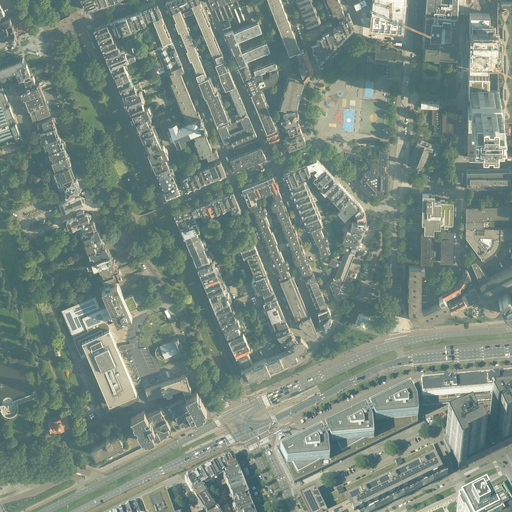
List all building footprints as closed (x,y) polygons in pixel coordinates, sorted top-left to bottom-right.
[(96,0),(84,5),(86,9),(88,10),(99,5),(96,0)] [(169,7),(171,11),(176,9),(171,0),(166,0),(169,7)] [(180,7),(177,0),(171,0),(176,9),(179,8),(180,7)] [(187,9),(182,0),(177,0),(180,7),(183,8),(184,10),(187,9)] [(190,4),(188,0),(182,0),(187,9),(189,8),(188,6),(192,4),(191,3),(190,4)] [(206,14),(202,5),(200,0),(195,2),(191,3),(192,4),(197,18),(206,14)] [(240,2),(244,0),(222,0),(212,4),(220,23),(231,18),(235,27),(249,22),(240,2)] [(257,18),(249,0),(244,0),(240,2),(249,22),(257,18)] [(268,0),(271,7),(268,8),(269,12),(271,11),(283,7),(280,0),(268,0)] [(310,0),(301,0),(298,1),(300,6),(299,7),(300,9),(301,9),(303,14),(314,9),(310,0)] [(338,0),(328,0),(323,2),(325,9),(340,4),(338,0)] [(373,0),(371,27),(401,30),(404,0),(373,0)] [(426,0),(425,12),(422,45),(423,45),(423,55),(454,56),(456,57),(457,15),(456,0),(426,0)] [(469,0),(469,12),(489,13),(489,1),(497,1),(500,1),(499,0),(469,0)] [(500,1),(497,1),(496,6),(497,26),(497,51),(497,86),(498,86),(498,87),(498,106),(498,113),(498,114),(498,115),(497,115),(497,120),(511,119),(511,18),(511,2),(500,1)] [(157,4),(152,6),(156,18),(162,15),(157,4)] [(340,4),(325,9),(328,16),(336,13),(338,16),(344,13),(340,4)] [(156,18),(152,6),(146,8),(150,19),(150,18),(151,20),(153,19),(154,19),(156,18)] [(283,7),(271,11),(271,12),(273,12),(277,22),(274,23),(275,27),(277,26),(277,28),(279,27),(289,23),(283,7)] [(146,8),(141,10),(145,21),(150,19),(146,8)] [(176,9),(171,11),(173,16),(177,26),(185,22),(179,8),(176,9)] [(314,9),(303,14),(305,19),(304,19),(305,21),(306,21),(308,26),(319,22),(314,9)] [(141,10),(136,12),(141,25),(141,24),(141,25),(142,25),(142,24),(146,23),(145,21),(141,10)] [(136,12),(126,16),(131,29),(132,31),(136,30),(142,28),(141,25),(136,12)] [(469,12),(468,69),(488,69),(488,58),(495,58),(495,51),(497,51),(497,26),(495,26),(495,19),(489,19),(489,13),(469,12)] [(343,16),(344,17),(350,31),(354,26),(349,13),(343,16)] [(206,14),(197,18),(203,32),(212,29),(206,14)] [(167,28),(164,21),(162,15),(156,18),(154,19),(153,19),(155,24),(154,25),(156,30),(157,29),(158,31),(167,28)] [(126,16),(118,19),(123,33),(131,29),(126,16)] [(350,31),(344,17),(339,19),(340,23),(345,35),(350,31)] [(10,18),(0,21),(0,43),(6,41),(7,41),(17,37),(17,36),(14,29),(15,29),(15,28),(14,28),(13,24),(13,23),(12,24),(10,18)] [(124,34),(123,33),(118,19),(111,22),(113,27),(114,31),(115,33),(117,38),(121,36),(121,35),(124,34)] [(258,20),(245,25),(250,36),(262,30),(261,29),(258,20)] [(221,24),(223,29),(230,26),(231,26),(228,21),(221,24)] [(185,22),(177,26),(182,40),(191,37),(189,32),(190,32),(188,26),(187,27),(185,22)] [(320,26),(322,32),(329,29),(332,28),(330,22),(320,26)] [(94,28),(97,34),(110,29),(107,23),(94,28)] [(289,23),(279,27),(284,41),(295,37),(289,23)] [(340,23),(332,26),(332,28),(338,42),(345,35),(340,23)] [(245,25),(233,30),(235,34),(237,39),(239,40),(250,36),(245,25)] [(154,47),(157,46),(149,28),(147,29),(154,47)] [(167,28),(158,31),(159,33),(158,34),(160,39),(161,39),(163,43),(172,40),(167,28)] [(338,42),(332,28),(329,29),(335,45),(338,42)] [(110,29),(97,34),(99,39),(112,34),(110,29)] [(212,29),(203,32),(209,46),(218,43),(212,29)] [(231,29),(224,32),(226,37),(235,34),(233,30),(233,29),(231,29)] [(335,45),(329,29),(322,32),(323,34),(324,34),(324,35),(330,51),(335,45)] [(112,34),(99,39),(101,45),(114,39),(112,34)] [(237,39),(235,34),(226,37),(228,43),(231,48),(231,49),(239,45),(238,41),(236,41),(235,40),(237,39)] [(330,51),(324,35),(317,37),(318,41),(324,57),(330,51)] [(191,37),(182,40),(188,54),(197,51),(195,46),(196,46),(194,41),(193,41),(191,37)] [(295,37),(284,41),(287,49),(286,49),(288,54),(289,54),(294,52),(300,50),(295,37)] [(114,39),(101,45),(105,52),(118,46),(116,42),(115,40),(115,39),(114,39)] [(266,40),(253,45),(258,55),(270,50),(270,49),(266,40)] [(181,64),(173,43),(172,41),(154,49),(150,51),(147,52),(147,54),(149,58),(158,54),(163,66),(154,70),(156,75),(168,70),(181,64)] [(324,57),(318,41),(311,43),(318,62),(319,63),(321,61),(323,59),(324,57)] [(218,43),(209,46),(215,61),(224,57),(218,43)] [(118,46),(105,52),(107,57),(125,50),(123,45),(119,46),(118,46)] [(239,45),(231,49),(238,65),(246,62),(246,61),(246,62),(245,60),(242,51),(240,52),(239,51),(241,50),(239,45)] [(242,51),(241,50),(239,51),(240,52),(242,51),(245,60),(258,55),(253,45),(243,49),(242,51)] [(125,50),(107,57),(111,67),(136,57),(132,47),(127,49),(125,50)] [(400,61),(401,50),(395,50),(395,48),(374,47),(374,50),(366,49),(366,59),(368,59),(373,59),(373,60),(373,63),(385,64),(384,74),(392,75),(394,62),(394,61),(400,61)] [(308,58),(304,48),(300,50),(294,52),(296,59),(297,62),(308,58)] [(197,51),(188,54),(195,71),(199,69),(199,70),(204,68),(201,61),(202,60),(200,55),(199,55),(197,51)] [(23,56),(0,64),(0,95),(14,133),(16,140),(21,138),(4,91),(0,79),(0,73),(2,73),(3,74),(16,69),(17,73),(28,68),(26,64),(25,64),(24,64),(25,63),(23,56)] [(212,64),(216,72),(228,67),(225,60),(224,58),(215,62),(212,64)] [(312,67),(308,58),(297,62),(303,78),(305,79),(312,70),(312,69),(312,68),(312,67)] [(277,66),(274,60),(274,59),(264,63),(265,68),(266,67),(267,70),(277,66)] [(111,68),(115,75),(126,70),(123,62),(111,68)] [(246,62),(238,65),(241,72),(249,68),(249,67),(246,62)] [(253,68),(256,74),(265,70),(265,68),(264,63),(253,68)] [(181,74),(180,72),(183,71),(182,69),(183,68),(181,64),(168,70),(169,70),(171,69),(172,71),(170,72),(172,78),(181,74)] [(214,73),(211,65),(206,67),(210,75),(213,73),(214,73)] [(235,83),(228,67),(216,72),(214,73),(213,73),(217,81),(220,89),(221,89),(227,86),(235,83)] [(28,68),(17,73),(14,73),(17,80),(21,78),(24,86),(35,82),(33,76),(31,77),(29,73),(30,73),(28,68)] [(204,68),(199,70),(199,69),(195,71),(198,78),(208,74),(206,69),(204,70),(204,68)] [(249,68),(241,72),(244,79),(252,76),(250,71),(249,70),(250,70),(249,68)] [(276,78),(276,77),(277,76),(277,75),(277,74),(278,74),(278,73),(278,72),(278,71),(278,70),(277,69),(277,68),(276,69),(275,69),(273,70),(272,71),(271,68),(267,70),(266,70),(265,70),(256,74),(252,76),(244,79),(246,84),(248,88),(248,90),(249,92),(250,93),(260,89),(262,89),(261,86),(271,82),(272,82),(273,81),(274,80),(275,79),(276,78)] [(126,70),(115,75),(118,82),(130,77),(126,70)] [(220,89),(217,81),(213,73),(210,75),(209,75),(198,79),(205,95),(217,90),(220,89)] [(189,93),(181,74),(172,78),(168,80),(171,89),(173,88),(176,96),(175,97),(175,98),(176,100),(178,99),(179,102),(190,97),(189,93)] [(282,93),(279,105),(279,106),(284,107),(284,108),(286,107),(287,105),(294,107),(297,106),(298,101),(299,95),(301,90),(302,85),(304,79),(305,79),(303,78),(290,74),(288,75),(283,94),(282,93)] [(470,94),(470,107),(467,106),(467,116),(468,126),(480,126),(488,126),(488,115),(492,115),(497,115),(498,87),(488,87),(488,74),(468,74),(468,93),(470,94)] [(134,84),(131,77),(130,77),(118,82),(121,90),(133,85),(134,84)] [(22,98),(42,91),(42,90),(40,85),(39,82),(18,89),(22,98)] [(137,83),(134,84),(133,85),(121,90),(124,98),(137,92),(139,91),(141,91),(137,83)] [(273,109),(281,109),(284,109),(284,107),(279,106),(279,105),(277,106),(274,98),(276,97),(272,85),(265,88),(273,109)] [(144,99),(147,98),(144,89),(141,91),(139,91),(137,92),(124,98),(128,106),(141,101),(144,99)] [(260,89),(250,93),(256,108),(268,103),(267,101),(266,101),(263,96),(265,95),(263,91),(261,92),(260,89)] [(219,95),(217,90),(205,95),(207,100),(219,95)] [(42,91),(22,98),(24,105),(45,98),(42,91)] [(0,137),(13,133),(14,133),(0,95),(0,137)] [(209,106),(222,101),(219,95),(207,100),(209,106)] [(196,110),(195,108),(190,97),(179,102),(187,121),(200,116),(198,111),(198,110),(197,110),(196,110)] [(46,100),(45,98),(24,105),(27,114),(28,114),(30,119),(38,116),(39,117),(42,115),(43,114),(45,114),(46,114),(48,114),(48,112),(50,112),(50,111),(50,110),(50,108),(48,108),(47,104),(48,103),(47,101),(46,100)] [(144,108),(143,105),(141,101),(128,106),(131,114),(144,108)] [(222,101),(209,106),(211,112),(224,107),(222,101)] [(268,103),(256,108),(262,122),(272,118),(272,117),(273,117),(272,115),(273,114),(271,110),(269,111),(267,106),(269,105),(268,103)] [(144,108),(131,114),(135,122),(150,115),(149,113),(151,112),(151,110),(150,106),(149,106),(144,108)] [(297,106),(294,107),(284,109),(281,109),(282,114),(281,114),(282,117),(281,118),(282,118),(296,114),(296,112),(297,111),(297,106)] [(224,107),(211,112),(214,117),(226,112),(224,107)] [(434,124),(434,131),(434,133),(449,137),(450,133),(455,133),(455,111),(442,111),(442,109),(432,109),(432,124),(434,124)] [(246,110),(238,113),(235,115),(237,120),(248,115),(246,110)] [(226,112),(214,117),(216,122),(228,117),(226,112)] [(282,118),(281,118),(283,121),(284,121),(285,125),(284,125),(285,126),(298,121),(298,116),(296,116),(296,114),(282,118)] [(150,115),(135,122),(138,130),(150,125),(148,121),(151,119),(150,115)] [(228,117),(216,122),(218,128),(237,120),(235,115),(228,117)] [(254,130),(248,115),(237,120),(218,128),(221,136),(223,141),(230,138),(232,143),(256,133),(254,130)] [(35,123),(37,128),(39,127),(41,131),(55,125),(54,121),(55,121),(54,116),(52,117),(35,123)] [(183,137),(193,133),(205,128),(200,116),(187,121),(181,124),(179,120),(178,120),(177,121),(176,120),(172,122),(172,121),(171,120),(169,118),(162,121),(162,119),(160,120),(164,131),(166,130),(168,134),(168,135),(169,137),(171,142),(176,140),(177,143),(177,144),(178,144),(184,141),(184,142),(185,141),(183,137)] [(272,118),(262,122),(266,132),(276,127),(275,125),(277,124),(275,119),(273,120),(272,118)] [(511,130),(511,119),(497,120),(497,130),(511,130)] [(285,125),(280,126),(280,128),(282,131),(287,129),(288,133),(290,132),(293,131),(300,128),(298,121),(285,126),(284,125),(285,125)] [(152,124),(150,125),(138,130),(148,152),(150,151),(151,153),(149,154),(152,162),(165,156),(167,155),(168,155),(163,144),(161,145),(152,124)] [(55,125),(41,131),(39,132),(41,137),(42,141),(59,135),(55,125)] [(280,125),(276,127),(266,132),(268,137),(280,131),(279,129),(277,129),(280,128),(280,126),(280,125)] [(479,152),(480,126),(468,126),(467,152),(468,152),(468,157),(487,158),(487,152),(479,152)] [(205,128),(193,133),(196,139),(194,139),(197,147),(209,143),(206,135),(207,135),(207,134),(208,134),(208,133),(205,128)] [(300,128),(293,131),(293,133),(291,134),(290,132),(288,133),(285,135),(289,147),(305,140),(300,128)] [(497,137),(497,157),(504,157),(504,144),(511,143),(511,130),(497,130),(497,131),(497,135),(497,137)] [(280,131),(268,137),(270,141),(282,136),(280,131)] [(266,156),(261,146),(258,139),(234,149),(233,144),(256,135),(256,133),(232,143),(230,138),(223,141),(235,170),(266,157),(266,156)] [(61,139),(60,136),(43,143),(46,152),(64,146),(65,145),(65,143),(65,141),(63,140),(63,139),(62,138),(61,139)] [(437,154),(441,144),(434,142),(434,143),(423,140),(423,139),(418,137),(415,144),(416,144),(430,150),(431,150),(430,152),(431,152),(431,153),(435,155),(436,154),(437,154)] [(209,143),(197,147),(201,157),(207,155),(208,160),(219,155),(217,150),(216,150),(215,150),(212,151),(209,143)] [(427,157),(428,155),(429,152),(430,150),(416,144),(414,149),(414,150),(413,152),(413,153),(412,155),(411,158),(410,161),(409,163),(408,164),(413,166),(414,166),(413,167),(415,168),(416,169),(417,168),(417,167),(422,169),(424,166),(424,163),(425,164),(425,163),(426,161),(426,160),(427,158),(427,157)] [(54,159),(67,154),(66,149),(64,146),(46,152),(42,154),(45,162),(49,161),(54,159)] [(387,164),(388,149),(388,150),(381,149),(381,150),(379,149),(378,167),(375,167),(365,171),(362,173),(364,175),(359,179),(362,182),(360,184),(359,184),(359,185),(360,185),(370,196),(371,196),(373,194),(377,199),(378,199),(383,198),(383,197),(384,197),(384,190),(387,190),(388,190),(388,189),(388,175),(388,174),(387,174),(385,174),(385,169),(385,165),(386,165),(387,165),(387,164)] [(71,163),(69,158),(71,158),(69,153),(67,154),(54,159),(49,161),(50,164),(53,170),(54,170),(71,163)] [(165,156),(152,162),(155,170),(168,164),(169,164),(171,163),(167,155),(165,156)] [(316,157),(306,161),(310,171),(309,171),(310,174),(311,176),(313,176),(314,177),(325,167),(316,157)] [(220,159),(214,161),(219,175),(225,172),(220,159)] [(214,161),(208,164),(213,177),(219,175),(214,161)] [(306,161),(300,164),(306,178),(309,177),(311,176),(310,174),(309,171),(310,171),(306,161)] [(75,174),(73,168),(71,163),(54,170),(53,170),(52,171),(54,176),(55,175),(57,180),(62,179),(75,174)] [(168,164),(155,170),(158,176),(173,169),(172,167),(170,168),(169,164),(168,164)] [(208,164),(202,166),(208,179),(213,177),(208,164)] [(300,164),(295,166),(301,181),(304,179),(306,178),(300,164)] [(208,179),(202,166),(196,169),(197,169),(197,170),(202,182),(208,179)] [(295,166),(289,168),(295,183),(301,181),(295,166)] [(325,167),(314,177),(317,181),(329,171),(325,167)] [(174,176),(175,175),(175,173),(176,172),(175,168),(173,169),(158,176),(161,182),(174,176)] [(284,170),(290,185),(295,183),(289,168),(284,170)] [(511,168),(466,169),(466,185),(510,184),(510,179),(509,179),(509,178),(511,178),(511,168)] [(202,182),(197,170),(191,172),(196,184),(202,182)] [(329,171),(317,181),(316,182),(320,186),(321,185),(322,186),(333,175),(329,171)] [(191,172),(186,174),(191,186),(196,184),(191,172)] [(180,176),(180,177),(182,180),(185,188),(191,186),(186,174),(180,176)] [(279,190),(273,175),(267,177),(272,190),(273,192),(279,190)] [(337,180),(333,175),(322,186),(326,190),(337,180)] [(62,179),(57,180),(60,189),(78,182),(76,177),(74,178),(73,176),(62,179)] [(163,188),(176,182),(175,178),(176,178),(175,176),(174,176),(161,182),(163,188)] [(272,190),(267,177),(262,179),(268,192),(267,192),(268,194),(270,193),(269,191),(272,190)] [(268,192),(262,179),(257,181),(264,196),(265,196),(264,193),(267,192),(268,192)] [(295,183),(290,185),(292,192),(306,186),(304,179),(301,181),(295,183)] [(182,180),(180,181),(176,182),(180,190),(185,188),(182,180)] [(331,196),(342,185),(337,180),(326,190),(325,192),(326,194),(329,197),(331,196)] [(257,181),(253,183),(258,195),(261,194),(263,197),(264,196),(257,181)] [(81,190),(78,182),(60,189),(62,192),(64,197),(68,195),(81,190)] [(176,182),(163,188),(167,196),(180,190),(176,182)] [(253,183),(248,185),(253,197),(257,196),(258,198),(259,197),(258,195),(253,183)] [(242,187),(249,203),(254,201),(255,201),(253,197),(248,185),(248,184),(242,187)] [(336,201),(347,190),(342,185),(331,196),(336,201)] [(306,186),(292,192),(295,198),(309,192),(306,186)] [(287,209),(285,204),(284,204),(283,202),(284,201),(283,199),(282,199),(281,197),(281,196),(279,190),(274,193),(276,198),(272,200),(273,202),(270,204),(272,210),(276,208),(278,212),(287,209)] [(336,201),(331,205),(336,210),(337,210),(341,206),(352,196),(347,190),(336,201)] [(233,191),(227,193),(231,205),(232,207),(238,204),(233,191)] [(309,192),(295,198),(298,204),(312,198),(309,192)] [(227,193),(221,195),(226,207),(231,205),(227,193)] [(422,193),(421,222),(424,222),(424,227),(424,231),(431,231),(433,231),(433,226),(447,226),(448,223),(451,223),(452,223),(453,201),(434,200),(434,194),(431,194),(431,193),(422,193)] [(227,209),(226,207),(221,195),(215,198),(220,209),(222,214),(223,217),(225,216),(223,210),(227,209)] [(64,200),(60,201),(63,210),(69,208),(69,207),(74,206),(75,209),(82,206),(81,203),(83,202),(83,201),(84,201),(84,199),(84,197),(82,196),(81,197),(80,196),(76,197),(75,196),(64,200)] [(341,206),(337,210),(344,217),(353,209),(359,203),(352,196),(341,206)] [(215,198),(209,200),(214,211),(220,209),(215,198)] [(312,198),(298,204),(300,210),(314,204),(312,198)] [(209,200),(203,202),(208,214),(208,213),(214,211),(209,200)] [(265,218),(263,213),(267,212),(264,206),(261,207),(260,204),(256,206),(254,201),(249,203),(251,209),(252,208),(253,211),(252,211),(253,214),(254,214),(255,216),(254,217),(256,222),(265,218)] [(208,214),(203,202),(198,205),(201,211),(200,211),(203,218),(206,216),(209,215),(208,213),(208,214)] [(359,203),(353,209),(356,213),(364,210),(363,209),(363,208),(362,207),(361,206),(361,205),(360,205),(360,204),(359,203)] [(238,204),(232,207),(230,207),(233,213),(241,210),(238,204)] [(270,204),(264,206),(267,212),(272,210),(270,204)] [(314,204),(300,210),(303,216),(317,210),(314,204)] [(511,204),(466,205),(466,208),(466,219),(467,219),(494,218),(494,217),(511,216),(511,204)] [(198,205),(191,207),(192,212),(193,214),(200,211),(201,211),(198,205)] [(191,207),(176,213),(175,215),(177,220),(191,215),(191,214),(190,213),(192,212),(191,207)] [(289,215),(287,209),(278,212),(280,218),(288,215),(289,215)] [(317,210),(303,216),(305,222),(319,216),(317,210)] [(364,210),(356,213),(357,218),(366,218),(366,217),(365,216),(365,215),(365,214),(365,213),(364,212),(364,211),(364,210)] [(84,221),(89,219),(89,218),(90,218),(91,216),(90,214),(88,213),(87,214),(87,213),(84,214),(83,211),(77,213),(78,216),(73,218),(67,220),(62,222),(65,231),(70,229),(73,228),(77,226),(80,225),(85,223),(84,221)] [(191,215),(177,220),(180,226),(188,223),(196,220),(193,214),(191,214),(191,215)] [(280,218),(286,232),(295,229),(292,223),(291,221),(292,220),(291,218),(289,218),(288,215),(280,218)] [(319,216),(305,222),(306,224),(308,228),(321,223),(322,222),(320,218),(319,216)] [(268,224),(265,218),(256,222),(259,228),(259,227),(268,224)] [(366,218),(357,218),(357,223),(365,226),(365,225),(365,224),(365,223),(366,222),(366,221),(366,220),(366,219),(366,218)] [(511,228),(494,227),(494,218),(467,219),(466,219),(465,219),(465,234),(465,235),(465,236),(466,237),(466,238),(467,238),(468,241),(479,255),(477,257),(472,261),(471,261),(471,262),(472,263),(484,293),(511,277),(511,228)] [(93,220),(85,223),(80,225),(80,227),(78,228),(78,227),(77,226),(73,228),(76,236),(77,236),(80,235),(81,234),(85,233),(96,228),(93,220)] [(184,235),(198,229),(200,229),(196,220),(188,223),(180,226),(184,235)] [(365,226),(357,223),(353,222),(350,228),(362,233),(365,226)] [(321,223),(308,228),(309,231),(310,231),(312,236),(321,232),(319,227),(322,226),(321,223)] [(268,224),(259,227),(261,230),(259,230),(261,233),(262,233),(263,235),(262,235),(264,241),(273,237),(268,224)] [(362,233),(350,228),(347,227),(345,233),(360,239),(362,233)] [(97,228),(96,228),(85,233),(81,234),(81,235),(81,236),(81,237),(82,238),(84,242),(85,242),(100,236),(101,234),(100,232),(99,232),(97,228)] [(198,236),(200,235),(198,229),(184,235),(187,241),(199,236),(198,236)] [(295,229),(286,232),(291,246),(299,242),(298,240),(300,239),(298,237),(297,237),(296,235),(297,234),(295,229)] [(339,247),(331,229),(329,230),(336,248),(339,247)] [(431,238),(431,231),(424,231),(421,231),(421,260),(433,261),(433,256),(431,256),(431,253),(433,253),(433,246),(430,246),(430,238),(431,238)] [(321,232),(312,236),(314,242),(315,241),(316,244),(315,244),(316,247),(317,247),(318,249),(317,249),(320,255),(330,251),(328,245),(326,246),(325,243),(329,242),(326,236),(323,237),(321,232)] [(441,259),(441,261),(452,261),(452,259),(451,259),(451,256),(452,256),(452,255),(451,255),(451,252),(452,252),(452,251),(451,251),(451,248),(452,248),(452,247),(452,244),(452,243),(452,240),(452,239),(452,236),(452,232),(441,232),(441,236),(442,236),(442,239),(441,239),(441,240),(442,240),(442,243),(441,243),(441,244),(442,244),(442,247),(441,247),(441,248),(441,251),(441,252),(441,255),(441,256),(441,259)] [(360,239),(345,233),(342,240),(348,242),(357,246),(360,239)] [(187,241),(186,241),(191,252),(203,247),(205,246),(206,246),(205,245),(206,244),(204,239),(201,240),(200,235),(198,236),(199,236),(187,241)] [(85,242),(84,242),(83,243),(85,247),(86,247),(87,252),(89,251),(104,245),(104,244),(104,243),(104,242),(103,241),(102,240),(102,239),(101,239),(100,236),(85,242)] [(273,237),(264,241),(267,247),(267,246),(268,249),(267,249),(268,252),(269,252),(271,255),(279,251),(273,237)] [(239,244),(241,250),(255,245),(252,239),(239,244)] [(300,242),(299,242),(291,246),(296,256),(292,258),(295,264),(298,262),(299,265),(308,261),(307,258),(306,258),(305,256),(306,255),(305,253),(300,242)] [(357,246),(348,242),(345,249),(354,253),(357,246)] [(104,245),(89,251),(89,252),(92,260),(93,260),(95,259),(109,254),(108,249),(107,249),(105,245),(104,245)] [(255,245),(241,250),(244,256),(247,255),(257,251),(255,245)] [(203,247),(191,252),(194,257),(198,267),(210,262),(212,261),(208,252),(207,252),(205,246),(203,247)] [(343,281),(354,253),(345,249),(341,259),(338,258),(340,254),(335,253),(333,258),(331,257),(329,264),(334,265),(333,267),(335,268),(334,272),(331,274),(332,277),(333,276),(334,278),(343,281)] [(247,255),(248,259),(259,255),(257,251),(247,255)] [(289,276),(287,270),(286,267),(289,266),(287,260),(283,261),(281,257),(280,253),(279,251),(271,255),(270,255),(271,256),(272,261),(274,266),(275,265),(276,268),(275,268),(276,271),(277,271),(278,273),(280,279),(289,276)] [(99,266),(113,260),(112,259),(112,258),(113,258),(112,255),(111,256),(110,253),(109,254),(95,259),(93,260),(92,260),(87,262),(80,265),(82,272),(90,269),(97,266),(99,266)] [(259,255),(248,259),(250,264),(261,259),(259,255)] [(261,259),(250,264),(252,268),(263,264),(261,259)] [(99,266),(99,268),(98,269),(100,276),(103,275),(118,269),(118,268),(118,267),(118,266),(117,266),(117,265),(116,264),(116,265),(116,264),(115,262),(114,260),(113,260),(99,266)] [(210,262),(198,267),(197,267),(200,272),(215,266),(213,261),(212,261),(210,262)] [(313,272),(312,269),(311,269),(308,261),(299,265),(302,272),(299,274),(300,277),(301,277),(302,277),(303,276),(307,275),(313,272)] [(263,264),(252,268),(254,272),(264,268),(263,264)] [(424,265),(409,265),(408,265),(408,266),(408,277),(409,277),(409,283),(408,283),(408,292),(409,292),(409,298),(408,298),(408,306),(408,307),(408,308),(408,309),(408,311),(410,310),(412,314),(410,315),(412,317),(412,318),(413,319),(414,319),(415,320),(416,321),(417,321),(418,322),(419,322),(420,322),(421,323),(422,323),(423,323),(425,323),(426,323),(428,322),(429,322),(429,321),(433,319),(434,320),(442,315),(442,314),(446,312),(447,313),(452,310),(448,303),(441,291),(437,293),(442,303),(426,311),(424,311),(422,311),(421,310),(419,308),(419,307),(419,299),(419,292),(419,291),(420,270),(424,270),(424,265)] [(215,266),(200,272),(202,278),(217,272),(219,271),(217,266),(215,267),(215,266)] [(331,267),(325,269),(328,275),(331,274),(334,272),(333,272),(331,267)] [(118,269),(103,275),(104,277),(101,278),(102,283),(122,276),(121,276),(122,275),(122,274),(122,273),(121,273),(121,272),(120,272),(120,271),(119,268),(118,269)] [(264,268),(254,272),(255,276),(266,272),(264,268)] [(472,280),(467,269),(465,268),(461,275),(466,283),(472,280)] [(217,272),(202,278),(204,283),(219,277),(222,276),(219,271),(217,272)] [(255,276),(252,277),(255,285),(256,288),(257,291),(261,289),(271,285),(270,282),(269,279),(269,278),(266,272),(255,276)] [(315,277),(313,272),(307,275),(303,276),(306,281),(315,277)] [(308,314),(304,304),(292,274),(289,276),(280,279),(280,280),(296,319),(297,320),(297,321),(298,321),(298,322),(299,322),(311,333),(312,333),(312,334),(313,334),(314,334),(314,333),(315,333),(316,332),(316,331),(316,330),(316,329),(310,314),(308,314)] [(219,277),(204,283),(207,288),(222,282),(221,282),(224,281),(226,280),(224,275),(222,276),(219,277)] [(466,283),(461,275),(458,281),(460,286),(460,288),(467,286),(466,283)] [(343,281),(334,278),(333,276),(332,277),(329,278),(335,292),(337,293),(339,292),(340,288),(343,281)] [(317,282),(315,277),(306,281),(307,286),(317,282)] [(117,280),(101,287),(109,304),(101,308),(95,294),(61,309),(73,336),(81,356),(88,353),(95,369),(88,372),(106,412),(140,398),(137,392),(110,329),(105,318),(113,315),(116,321),(119,320),(120,322),(130,317),(130,316),(130,315),(132,314),(129,308),(137,305),(132,294),(125,297),(117,281),(117,280)] [(479,296),(472,280),(466,283),(467,286),(473,299),(479,296)] [(209,293),(225,287),(227,287),(224,281),(221,282),(222,282),(207,288),(209,293)] [(457,281),(452,285),(458,297),(462,295),(460,288),(460,286),(458,281),(457,281)] [(319,287),(317,282),(307,286),(309,291),(319,287)] [(262,292),(263,295),(274,291),(271,285),(261,289),(262,291),(262,292)] [(452,285),(447,287),(453,300),(457,298),(458,297),(452,285)] [(473,299),(467,286),(460,288),(462,295),(466,303),(473,299)] [(228,295),(225,287),(209,293),(215,307),(231,301),(232,301),(229,294),(228,295)] [(321,291),(319,287),(309,291),(311,295),(321,291)] [(447,287),(441,291),(448,303),(452,300),(453,300),(447,287)] [(511,290),(498,298),(504,310),(505,312),(510,316),(511,315),(511,290)] [(274,291),(263,295),(266,301),(276,297),(274,291)] [(323,296),(321,292),(321,291),(311,295),(313,300),(323,296)] [(462,295),(458,297),(457,298),(461,305),(466,303),(462,295)] [(325,301),(323,296),(313,300),(315,305),(325,301)] [(266,301),(264,302),(266,306),(277,302),(278,302),(276,297),(266,301)] [(457,298),(453,300),(452,300),(456,308),(461,305),(457,298)] [(452,300),(448,303),(452,310),(456,308),(452,300)] [(231,301),(215,307),(217,312),(232,307),(231,304),(232,303),(231,301)] [(327,306),(325,301),(315,305),(318,310),(327,306)] [(266,306),(271,320),(284,316),(283,316),(278,302),(277,302),(266,306)] [(330,311),(329,311),(328,307),(328,306),(327,306),(318,310),(319,315),(320,316),(322,316),(330,313),(330,312),(330,311)] [(232,307),(217,312),(220,318),(234,312),(233,310),(235,310),(234,307),(232,307)] [(237,318),(236,316),(234,312),(220,318),(222,324),(237,318)] [(327,323),(330,315),(330,314),(330,313),(322,316),(320,316),(319,318),(322,326),(325,327),(327,323)] [(359,313),(355,323),(365,327),(365,326),(366,326),(367,326),(367,325),(368,325),(369,324),(369,323),(370,323),(370,322),(369,321),(369,320),(370,320),(369,319),(369,318),(368,318),(369,317),(359,313)] [(268,321),(268,322),(260,325),(263,335),(272,331),(271,330),(275,329),(276,330),(288,326),(284,316),(271,320),(268,321)] [(242,319),(239,320),(238,318),(237,318),(222,324),(228,338),(241,333),(243,332),(244,332),(247,330),(242,319)] [(288,326),(276,330),(277,334),(278,335),(277,336),(281,339),(282,339),(290,331),(288,326)] [(290,331),(282,339),(281,339),(285,344),(294,335),(290,331)] [(231,343),(246,338),(243,332),(241,333),(228,338),(231,343)] [(294,335),(285,344),(287,345),(286,345),(289,348),(290,347),(292,345),(298,339),(294,335)] [(249,336),(246,338),(231,343),(231,344),(231,345),(233,349),(234,349),(248,343),(251,342),(249,336)] [(162,359),(164,359),(163,358),(163,357),(165,356),(165,357),(178,351),(178,352),(179,354),(183,352),(183,353),(184,353),(184,352),(183,350),(181,345),(182,345),(180,341),(179,341),(178,337),(176,338),(175,337),(174,338),(174,339),(173,339),(173,340),(160,345),(160,346),(158,347),(158,346),(157,346),(157,347),(156,348),(155,349),(155,350),(155,351),(155,352),(155,353),(155,354),(156,354),(156,355),(156,356),(157,356),(158,357),(158,358),(159,358),(160,358),(160,359),(161,359),(162,359)] [(252,362),(249,355),(248,351),(238,355),(243,366),(244,366),(245,368),(244,368),(243,367),(241,368),(245,378),(256,374),(256,375),(259,374),(259,373),(266,369),(267,370),(269,369),(270,371),(273,369),(273,368),(280,365),(281,366),(287,363),(286,362),(294,359),(294,360),(297,359),(295,354),(298,352),(299,353),(308,345),(300,337),(298,339),(292,345),(294,348),(293,349),(266,360),(266,359),(252,365),(251,362),(252,362)] [(248,343),(234,349),(236,355),(250,349),(250,347),(248,343)] [(164,382),(145,388),(148,397),(164,392),(165,394),(168,394),(169,394),(170,393),(171,393),(172,393),(174,391),(174,389),(182,386),(184,391),(184,390),(185,391),(187,390),(187,389),(188,389),(190,388),(189,387),(190,387),(190,388),(186,374),(186,373),(185,373),(181,375),(181,376),(167,381),(166,381),(165,382),(164,382)] [(511,399),(511,375),(423,383),(420,383),(422,407),(511,399)] [(413,385),(364,409),(380,443),(418,424),(415,388),(413,385)] [(184,390),(184,391),(186,395),(147,415),(144,410),(131,417),(133,422),(142,440),(144,439),(145,442),(148,440),(149,442),(155,438),(155,437),(156,436),(157,437),(167,432),(167,431),(169,429),(168,427),(170,426),(166,419),(168,418),(169,419),(170,419),(173,417),(173,416),(175,415),(178,421),(180,421),(181,423),(184,422),(185,423),(195,418),(195,417),(196,416),(197,417),(204,414),(203,412),(206,411),(207,409),(203,401),(204,400),(198,389),(192,392),(190,388),(190,387),(189,387),(190,388),(188,389),(187,389),(187,390),(185,391),(184,390)] [(380,443),(364,409),(320,430),(336,464),(380,443)] [(52,432),(70,426),(69,422),(70,420),(69,419),(68,418),(66,414),(48,421),(52,432)] [(511,415),(489,418),(443,440),(450,454),(448,454),(457,472),(465,468),(465,467),(504,448),(511,444),(511,415)] [(336,464),(320,430),(277,451),(294,485),(336,464)] [(106,438),(106,439),(92,446),(97,456),(115,447),(117,450),(118,451),(119,452),(120,452),(121,452),(122,451),(123,451),(123,450),(124,450),(124,449),(124,448),(124,447),(122,443),(123,443),(118,433),(111,437),(111,436),(110,436),(109,436),(108,436),(107,436),(107,437),(106,437),(106,438)] [(402,496),(402,497),(403,497),(407,495),(408,495),(407,494),(412,492),(412,493),(413,492),(412,492),(417,490),(418,490),(417,490),(422,487),(422,488),(422,487),(431,482),(432,483),(432,482),(436,480),(436,481),(437,481),(437,480),(441,478),(442,478),(446,476),(447,476),(440,462),(425,469),(424,467),(439,460),(432,446),(322,499),(327,511),(331,511),(336,510),(356,500),(357,502),(347,507),(349,511),(369,511),(373,511),(374,511),(373,511),(378,509),(383,506),(383,507),(383,506),(388,504),(392,502),(393,502),(393,501),(402,496)] [(222,462),(216,464),(221,475),(225,473),(226,472),(226,470),(225,468),(222,462)] [(235,463),(230,466),(226,468),(227,470),(226,470),(226,472),(237,468),(235,463)] [(216,464),(210,467),(216,479),(222,476),(221,475),(216,464)] [(210,467),(204,471),(212,483),(217,480),(216,479),(210,467)] [(237,468),(226,472),(225,473),(226,476),(226,477),(238,472),(237,468)] [(204,471),(198,474),(204,486),(206,488),(212,484),(212,483),(204,471)] [(226,477),(226,476),(224,477),(226,484),(241,478),(238,472),(226,477)] [(195,475),(191,477),(197,486),(200,484),(202,487),(203,487),(204,486),(198,474),(195,475)] [(189,478),(186,480),(185,482),(187,485),(191,493),(198,489),(197,486),(191,477),(189,479),(189,478)] [(241,478),(226,484),(228,490),(243,484),(241,478)] [(243,484),(228,490),(231,496),(245,490),(243,484)] [(470,506),(465,509),(467,511),(511,511),(511,498),(504,485),(502,486),(497,489),(474,502),(475,503),(474,504),(470,506)] [(198,489),(191,493),(194,497),(194,498),(205,491),(203,487),(202,487),(198,489)] [(325,511),(315,489),(300,497),(303,503),(306,508),(305,509),(306,509),(307,511),(349,511),(347,507),(339,511),(337,511),(336,510),(331,511),(325,511)] [(245,490),(231,496),(233,502),(237,500),(248,496),(245,490)] [(172,511),(171,508),(171,507),(170,506),(165,491),(162,493),(148,500),(141,503),(141,504),(144,511),(172,511)] [(205,491),(194,498),(196,502),(197,502),(200,500),(207,496),(208,495),(205,491)] [(207,496),(200,500),(202,504),(199,506),(203,511),(215,511),(217,511),(207,496)] [(248,496),(237,500),(239,505),(249,501),(248,496)] [(232,511),(233,511),(251,505),(249,501),(239,505),(231,507),(232,511)]
